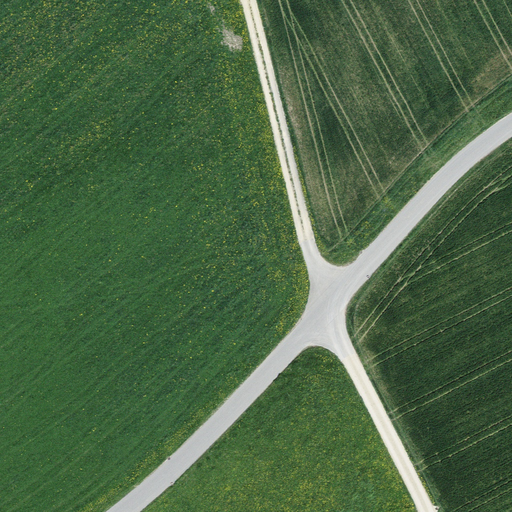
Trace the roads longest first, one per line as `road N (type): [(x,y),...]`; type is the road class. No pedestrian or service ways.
road 1 (unclassified): [(123,511),(325,312),(452,172),(511,123)]
road 2 (track): [(247,0),(325,312)]
road 3 (track): [(420,511),(325,312)]
